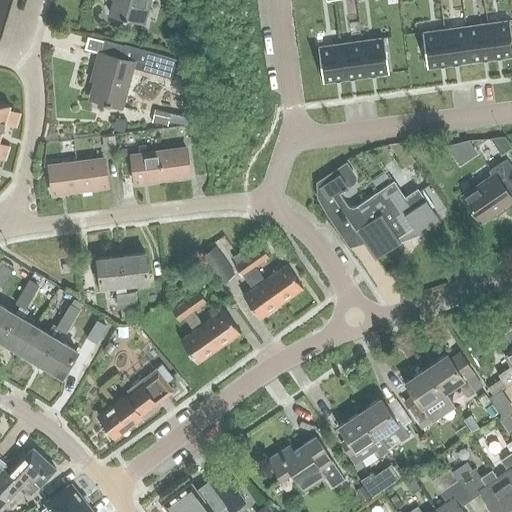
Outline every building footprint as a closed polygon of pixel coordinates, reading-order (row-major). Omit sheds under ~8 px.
[(113,0),(110,14),(143,23),(149,0),(113,0)] [(511,41),(509,21),(487,24),(492,59),(511,56),(511,41)] [(470,62),(491,60),(487,24),(465,27),(470,62)] [(449,65),(470,62),(465,27),(444,30),(449,65)] [(444,30),(421,33),(426,69),(449,65),(444,30)] [(383,38),(361,41),(366,77),(388,74),(383,38)] [(175,59),(124,45),(103,39),(94,72),(98,73),(90,99),(121,107),(132,67),(170,77),(175,59)] [(345,80),(366,77),(361,42),(340,44),(345,80)] [(340,44),(317,48),(322,83),(345,80),(340,44)] [(192,48),(182,45),(173,79),(191,83),(189,59),(192,48)] [(0,136),(4,124),(15,127),(20,113),(8,110),(10,106),(0,105),(0,136)] [(169,112),(153,109),(150,122),(166,126),(169,112)] [(116,119),(113,131),(123,133),(126,122),(116,119)] [(189,126),(190,139),(202,138),(201,125),(189,126)] [(101,137),(103,151),(115,150),(114,136),(101,137)] [(501,155),(511,148),(503,137),(490,139),(501,155)] [(478,155),(468,141),(467,140),(460,142),(445,146),(460,168),(478,155)] [(0,159),(5,161),(9,148),(0,144),(0,159)] [(126,148),(116,149),(117,157),(127,156),(126,148)] [(162,180),(190,176),(186,148),(158,151),(162,180)] [(135,183),(162,180),(158,151),(131,155),(135,183)] [(80,191),(107,187),(103,159),(76,162),(80,191)] [(492,176),(462,196),(480,223),(501,208),(504,211),(511,205),(511,166),(506,159),(488,171),(492,176)] [(52,194),(80,191),(76,162),(49,166),(52,194)] [(356,231),(375,259),(400,242),(397,237),(413,227),(418,235),(421,233),(421,234),(440,221),(417,188),(404,197),(393,181),(374,194),(339,181),(332,172),(316,182),(317,198),(326,213),(343,239),(356,231)] [(221,281),(231,275),(217,248),(206,254),(221,281)] [(121,256),(124,285),(148,282),(145,253),(121,256)] [(100,288),(124,285),(121,256),(96,259),(100,288)] [(259,275),(280,304),(300,289),(279,260),(259,275)] [(11,270),(1,264),(0,264),(0,287),(0,288),(11,270)] [(83,269),(86,288),(95,287),(93,268),(83,269)] [(259,318),(280,304),(259,275),(238,289),(259,318)] [(31,298),(38,286),(29,280),(21,292),(31,298)] [(180,317),(210,302),(203,288),(173,304),(180,317)] [(125,293),(127,308),(136,306),(134,291),(125,293)] [(14,304),(19,307),(23,310),(24,309),(31,298),(21,292),(14,304)] [(126,308),(127,308),(125,293),(114,294),(116,309),(118,308),(120,319),(128,318),(126,308)] [(68,303),(62,315),(72,321),(79,310),(74,306),(68,303)] [(225,309),(231,317),(237,312),(232,304),(225,309)] [(0,339),(15,314),(14,314),(0,305),(0,339)] [(196,319),(217,349),(237,334),(216,305),(196,319)] [(0,339),(0,340),(20,352),(35,327),(22,319),(27,311),(24,309),(23,310),(19,307),(15,314),(0,339)] [(72,321),(62,315),(55,326),(61,330),(40,364),(61,377),(77,351),(64,343),(69,334),(66,332),(72,321)] [(105,326),(95,319),(84,337),(94,344),(105,326)] [(196,363),(217,349),(196,319),(175,334),(196,363)] [(511,324),(501,332),(511,348),(511,353),(506,358),(511,365),(496,374),(499,379),(486,388),(491,395),(505,386),(506,387),(511,382),(511,324)] [(47,333),(35,327),(20,352),(40,364),(61,330),(55,326),(52,325),(47,333)] [(109,356),(116,347),(109,342),(102,351),(109,356)] [(481,386),(473,372),(459,352),(450,359),(447,354),(425,368),(443,394),(445,392),(458,384),(467,397),(475,392),(474,391),(481,386)] [(133,390),(98,417),(114,437),(141,417),(140,416),(173,391),(166,383),(172,378),(162,365),(156,369),(155,368),(131,387),(133,390)] [(454,406),(445,392),(443,394),(425,368),(404,382),(412,394),(401,401),(420,429),(431,422),(421,408),(437,398),(446,411),(454,406)] [(486,412),(493,407),(483,393),(476,398),(486,412)] [(376,438),(379,437),(392,428),(401,441),(409,436),(399,422),(397,423),(381,398),(359,412),(376,438)] [(388,450),(379,437),(376,438),(359,412),(338,427),(346,439),(341,443),(354,463),(376,449),(380,455),(388,450)] [(463,419),(471,431),(478,427),(470,415),(463,419)] [(511,419),(509,415),(499,421),(507,433),(509,432),(511,429),(511,419)] [(331,488),(344,479),(315,436),(293,450),(290,445),(267,460),(280,480),(290,473),(302,491),(324,477),(331,488)] [(0,508),(20,487),(30,496),(39,486),(40,486),(56,469),(32,448),(17,465),(8,474),(4,470),(0,473),(0,508)] [(511,501),(511,452),(500,461),(507,471),(496,478),(511,501)] [(456,480),(448,468),(431,480),(439,492),(446,502),(435,510),(436,511),(463,511),(460,507),(470,501),(456,480)] [(490,469),(479,477),(474,468),(456,480),(470,501),(480,494),(492,511),(511,511),(511,501),(496,478),(490,469)] [(223,470),(207,482),(207,483),(197,490),(191,483),(162,504),(168,511),(218,511),(226,507),(229,511),(230,511),(245,502),(223,472),(223,471),(223,470)] [(383,488),(371,471),(358,480),(370,496),(383,488)] [(93,511),(71,483),(44,503),(50,511),(93,511)]
